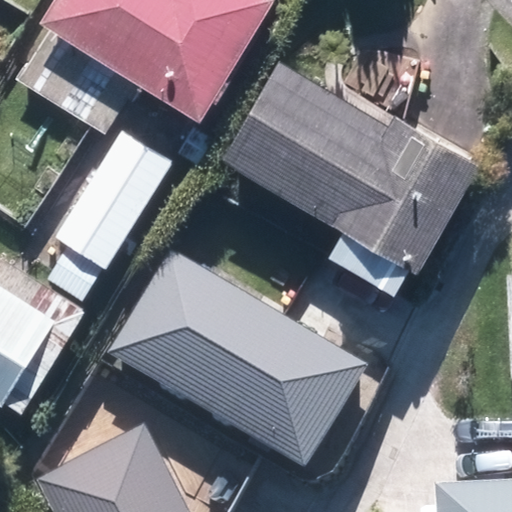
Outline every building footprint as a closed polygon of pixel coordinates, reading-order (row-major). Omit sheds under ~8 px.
[(57,0),(43,24),(198,122),(271,7),(259,0),(57,0)] [(278,69),(224,162),(416,273),(475,172),(393,125),(389,133),(278,69)] [(171,164),(122,134),(57,238),(105,268),(171,164)] [(366,375),(170,255),(106,361),(301,481),(366,375)] [(0,291),(0,407),(53,326),(0,291)] [(185,511),(145,434),(36,489),(47,511),(185,511)] [(511,511),(511,490),(431,495),(431,511),(511,511)]
